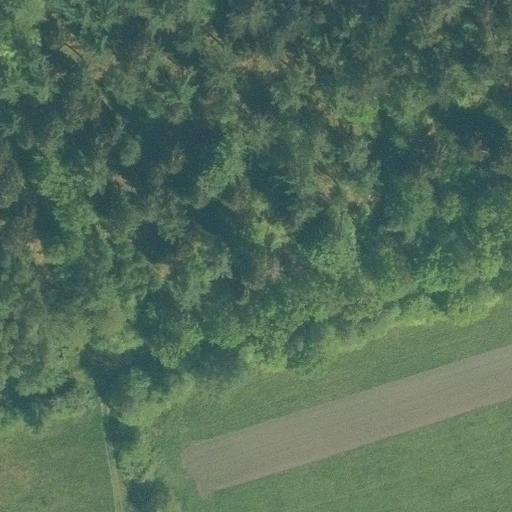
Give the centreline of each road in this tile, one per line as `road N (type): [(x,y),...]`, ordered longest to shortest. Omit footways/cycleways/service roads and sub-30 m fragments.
road 1 (track): [(0,396),(511,243)]
road 2 (track): [(104,365),(118,511)]
